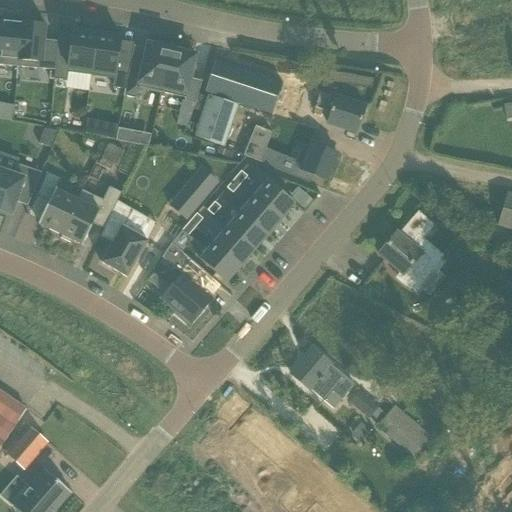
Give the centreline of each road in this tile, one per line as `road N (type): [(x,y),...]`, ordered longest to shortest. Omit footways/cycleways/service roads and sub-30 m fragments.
road 1 (residential): [(204,386),(411,138),(433,89),(431,42)]
road 2 (residential): [(88,0),(358,49),(431,42)]
road 3 (residential): [(0,260),(103,312),(204,386)]
road 4 (residential): [(204,386),(349,511)]
road 5 (residential): [(101,511),(204,386)]
